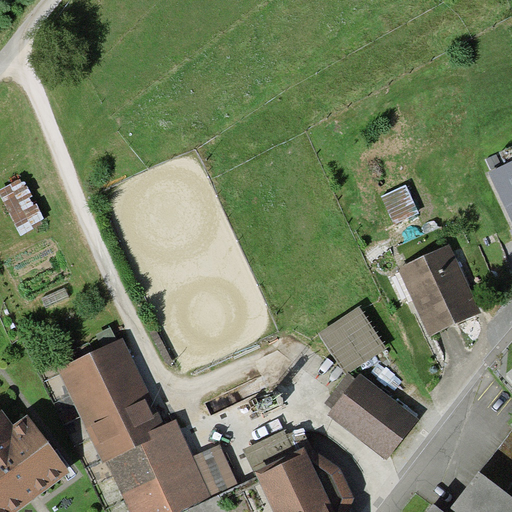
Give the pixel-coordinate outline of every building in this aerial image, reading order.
[(511,164),(489,175),(511,224),(511,164)] [(430,339),(481,315),(465,281),(449,247),(395,273),(415,314),(418,313),(430,339)] [(350,511),(354,503),(339,472),(313,450),(302,428),(287,435),(285,430),(243,449),(258,480),(244,486),(222,441),(194,455),(177,419),(164,426),(124,342),(61,372),(128,511),(350,511)] [(331,417),(386,461),(418,421),(360,376),(357,380),(350,376),(327,405),(335,411),(331,417)] [(14,428),(2,412),(0,413),(0,511),(19,511),(71,474),(29,417),(14,428)] [(511,511),(511,504),(500,496),(511,480),(511,433),(453,511),(437,511),(434,510),(432,511),(511,511)]
